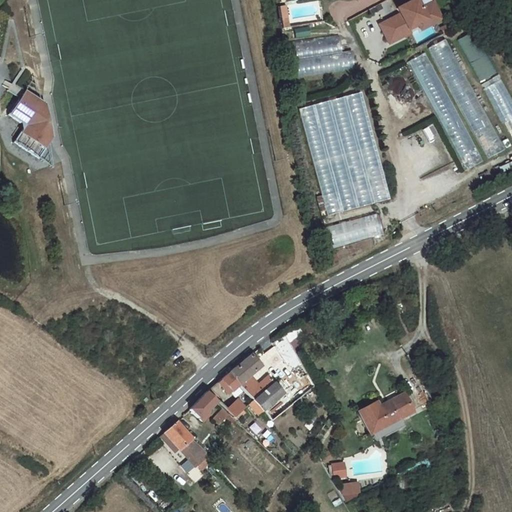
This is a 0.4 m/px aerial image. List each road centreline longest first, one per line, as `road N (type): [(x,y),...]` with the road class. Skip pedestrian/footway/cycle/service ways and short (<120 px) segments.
road 1 (secondary): [(511,195),(259,330),(52,511)]
road 2 (track): [(422,330),(456,372),(471,476),(465,511)]
